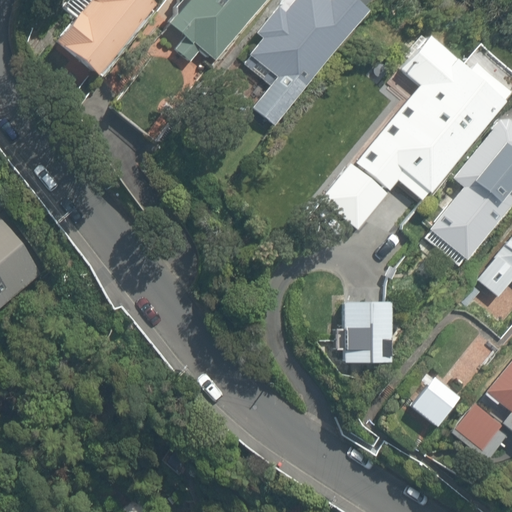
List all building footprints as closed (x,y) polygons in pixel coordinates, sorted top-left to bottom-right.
[(152,2),(150,0),(78,0),(47,36),(95,67),(152,2)] [(258,0),(166,0),(156,12),(178,31),(169,42),(186,56),(195,44),(210,57),(258,0)] [(359,5),(353,0),(268,0),(248,25),(253,32),(241,47),(270,71),(244,102),(265,120),(359,5)] [(501,91),(422,29),(388,65),(405,81),(317,191),(341,207),(396,217),(501,91)] [(511,115),(493,113),(445,170),(455,180),(418,232),(452,263),(511,196),(511,115)] [(0,304),(45,271),(0,212),(0,304)] [(511,224),(470,276),(492,293),(508,274),(511,276),(511,224)] [(381,294),(335,294),(335,353),(381,353),(381,294)] [(511,346),(481,384),(508,409),(502,418),(511,425),(511,346)] [(454,393),(424,368),(404,395),(433,419),(454,393)] [(497,429),(470,408),(447,437),(481,464),(504,435),(497,429)]
